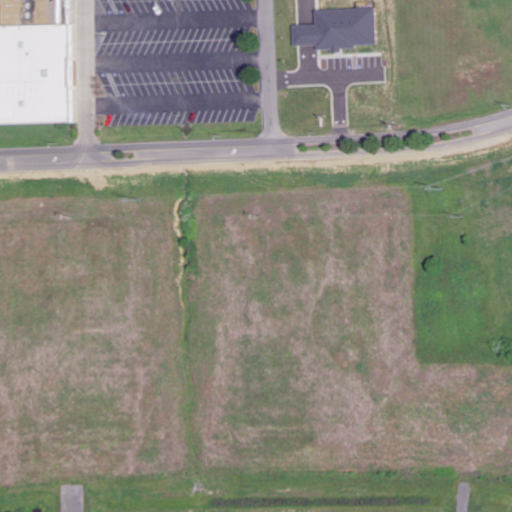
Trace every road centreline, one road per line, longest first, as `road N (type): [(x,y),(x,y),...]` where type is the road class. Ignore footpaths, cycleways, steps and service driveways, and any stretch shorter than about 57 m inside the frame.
road 1 (residential): [(511,112),(414,135),(0,150)]
road 2 (residential): [(0,166),(407,151),(511,128)]
